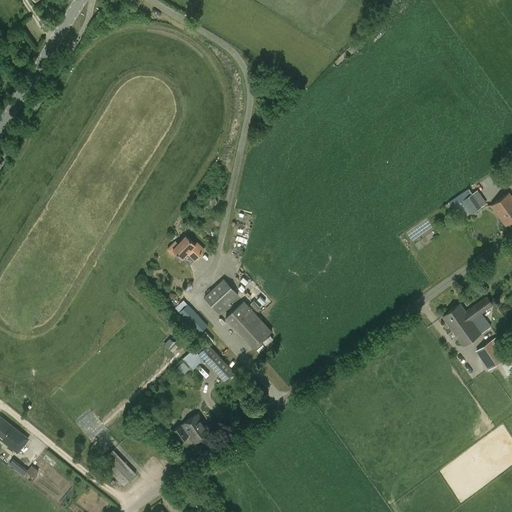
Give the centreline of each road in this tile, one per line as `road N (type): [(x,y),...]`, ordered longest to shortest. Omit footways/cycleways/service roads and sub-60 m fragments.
road 1 (unclassified): [(127,511),(511,236)]
road 2 (track): [(0,404),(132,508)]
road 3 (secondary): [(0,130),(80,0)]
